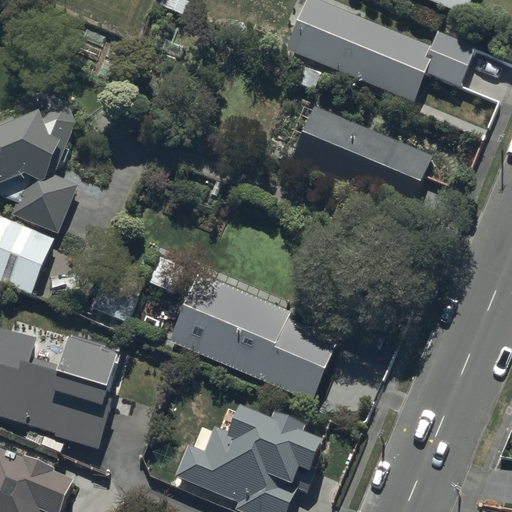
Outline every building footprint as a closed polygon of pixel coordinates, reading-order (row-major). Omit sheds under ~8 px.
[(401,0),(469,27),(479,0),(401,0)] [(433,56),(308,5),(288,55),(420,109),(432,82),(462,94),(478,57),(439,41),(433,56)] [(14,117),(0,122),(0,195),(16,203),(11,215),(61,234),(80,183),(53,173),(75,121),(65,97),(15,119),(14,117)] [(433,165),(314,114),(291,168),(410,219),(433,165)] [(55,239),(0,216),(0,280),(32,294),(55,239)] [(200,273),(172,340),(310,398),(335,340),(286,320),(290,311),(200,273)] [(103,285),(90,319),(124,332),(137,298),(103,285)] [(39,351),(0,338),(0,426),(99,458),(109,424),(104,423),(124,361),(75,346),(65,376),(34,366),(39,351)] [(243,511),(287,511),(298,488),(307,492),(317,469),(312,467),(324,438),(303,430),(306,423),(275,410),(272,416),(240,403),(228,432),(216,427),(205,452),(188,445),(176,474),(239,500),(235,509),(243,511)] [(72,511),(77,500),(0,467),(0,511),(72,511)]
